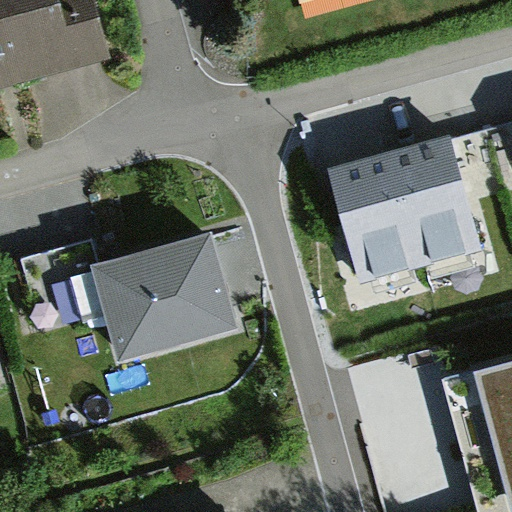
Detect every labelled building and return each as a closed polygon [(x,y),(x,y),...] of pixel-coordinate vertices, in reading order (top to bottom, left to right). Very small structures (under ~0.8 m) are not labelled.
[(0,0),(0,86),(109,56),(92,0),(0,0)] [(451,137),(330,170),(360,277),(480,243),(451,137)] [(100,265),(92,267),(99,291),(121,363),(236,329),(207,233),(100,265)] [(38,310),(99,291),(92,267),(100,265),(92,239),(22,259),(38,310)] [(511,362),(450,378),(484,511),(486,511),(511,505),(511,362)]
